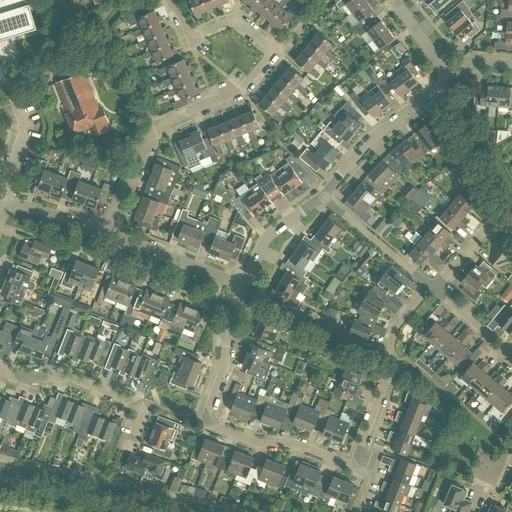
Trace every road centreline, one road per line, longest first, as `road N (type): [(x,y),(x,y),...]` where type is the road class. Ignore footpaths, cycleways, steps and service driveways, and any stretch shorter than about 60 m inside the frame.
road 1 (residential): [(237,285),(206,414),(211,424),(355,465),(391,372),(398,322),(432,288)]
road 2 (residential): [(104,233),(124,181),(137,177),(159,129),(242,86),(277,52)]
road 3 (residential): [(132,446),(145,408),(69,378),(0,370)]
road 4 (tertiary): [(325,196),(373,133),(440,88),(444,70)]
road 5 (secondary): [(144,511),(0,486)]
road 6 (residential): [(277,52),(238,18),(192,36),(171,0)]
road 7 (tertiary): [(104,233),(237,285)]
road 8 (residential): [(432,288),(325,196)]
road 9 (tertiary): [(237,285),(274,229),(325,196)]
road 10 (residential): [(12,208),(22,114),(12,84)]
